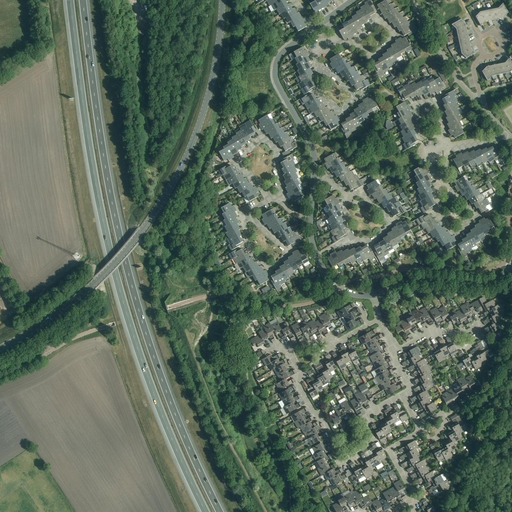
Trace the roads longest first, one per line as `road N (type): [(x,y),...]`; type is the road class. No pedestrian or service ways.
road 1 (motorway): [(219,511),(155,362),(120,243),(82,0)]
road 2 (motorway): [(70,0),(97,197),(121,296),(205,511)]
road 3 (tertiary): [(222,0),(208,96),(158,207),(89,288),(0,348)]
road 4 (residential): [(301,373),(297,384),(341,461),(367,442),(367,418),(402,395)]
road 5 (tertiary): [(313,177),(308,138),(274,72),(281,55),(316,27)]
road 6 (residential): [(269,200),(236,163),(262,139),(277,153),(281,197)]
road 7 (tertiary): [(511,268),(481,286),(417,280),(373,296)]
road 8 (residential): [(442,179),(475,219),(457,233),(450,229),(438,213),(436,187)]
